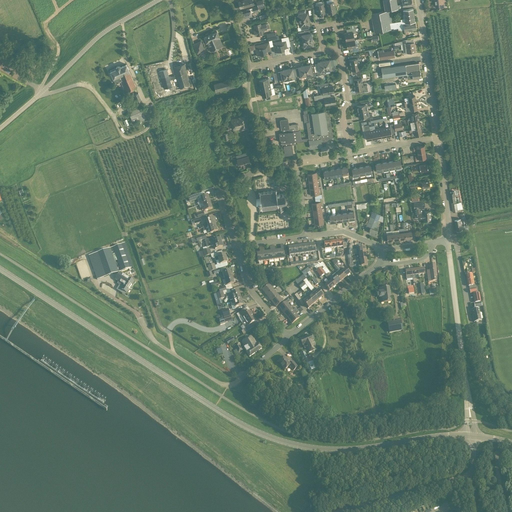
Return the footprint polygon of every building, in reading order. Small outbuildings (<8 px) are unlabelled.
[(253,5),(252,0),(244,0),(238,2),(240,8),(251,5),(253,5)] [(382,0),(385,11),(385,12),(387,11),(398,9),(403,8),(412,6),(411,0),(406,0),(401,1),(402,4),(397,5),(396,0),(382,0)] [(324,11),(322,2),(322,1),(315,2),(315,3),(312,4),(313,11),(313,13),(317,12),(317,16),(325,14),(324,11)] [(326,1),(322,2),(324,11),(328,10),(328,14),(336,12),(333,2),(327,3),(326,1)] [(264,5),(257,6),(252,8),(246,9),(246,10),(247,11),(242,12),(243,18),(252,16),(250,11),(252,11),(253,13),(259,11),(258,9),(265,7),(264,5)] [(415,21),(413,8),(403,10),(405,23),(415,21)] [(385,12),(385,11),(377,13),(371,14),(374,32),(390,29),(391,29),(390,25),(389,23),(392,23),(390,14),(387,15),(387,11),(385,12)] [(309,26),(310,25),(307,14),(297,15),(300,27),(301,27),(301,31),(309,29),(309,26)] [(405,23),(390,25),(391,29),(394,28),(394,29),(398,28),(398,30),(404,29),(404,31),(416,29),(415,22),(405,24),(405,23)] [(254,28),(254,30),(253,30),(254,36),(256,35),(256,36),(263,34),(262,32),(264,32),(263,30),(267,29),(266,29),(269,28),(268,24),(266,24),(260,25),(260,24),(255,25),(253,25),(254,28)] [(344,33),(346,41),(354,40),(353,33),(356,33),(355,28),(346,29),(347,33),(344,33)] [(301,35),(302,41),(312,39),(311,33),(310,33),(310,30),(298,32),(299,36),(301,35)] [(219,37),(217,31),(204,36),(206,42),(207,42),(210,51),(223,46),(219,37)] [(266,34),(268,41),(277,39),(275,32),(266,34)] [(276,42),(272,43),(273,46),(275,53),(284,51),(284,49),(288,48),(286,40),(285,37),(281,38),(281,41),(276,42)] [(403,53),(408,53),(415,52),(414,42),(408,43),(408,39),(401,41),(403,50),(403,53)] [(205,50),(201,40),(192,44),(196,54),(205,50)] [(355,46),(354,40),(346,41),(347,49),(349,48),(350,52),(359,50),(358,45),(355,46)] [(255,45),(255,46),(257,56),(267,54),(266,52),(270,51),(269,47),(270,47),(269,43),(268,43),(255,45)] [(393,50),(378,53),(379,60),(394,57),(393,50)] [(349,59),(350,65),(359,63),(358,58),(359,58),(359,55),(353,56),(353,59),(349,59)] [(336,70),(335,66),(334,66),(333,60),(330,60),(329,59),(323,61),(326,70),(332,69),(332,70),(333,71),(336,70)] [(315,64),(315,67),(317,75),(326,73),(325,71),(326,70),(323,61),(317,62),(318,63),(315,64)] [(359,63),(350,65),(351,70),(355,70),(356,73),(362,72),(361,68),(360,69),(359,63)] [(382,78),(407,75),(412,74),(412,78),(421,77),(419,63),(381,68),(382,78)] [(116,69),(110,71),(115,83),(120,81),(126,92),(137,88),(126,64),(120,67),(120,66),(118,66),(116,67),(115,68),(116,69)] [(179,88),(190,84),(184,64),(173,67),(179,88)] [(310,64),(304,66),(306,75),(307,78),(316,76),(315,73),(315,71),(314,67),(313,65),(310,65),(310,64)] [(298,68),(295,68),(297,77),(300,76),(300,77),(306,75),(304,66),(298,67),(298,68)] [(292,68),(286,70),(288,79),(294,78),(294,77),(297,77),(295,68),(292,69),(292,68)] [(172,87),(167,69),(159,71),(164,89),(172,87)] [(286,70),(280,71),(280,72),(277,72),(279,80),(282,80),(282,81),(288,79),(286,70)] [(353,79),(354,85),(362,83),(361,78),(363,78),(366,77),(365,74),(356,75),(357,78),(353,79)] [(210,75),(204,77),(207,86),(213,84),(210,75)] [(233,75),(224,77),(226,83),(228,82),(229,87),(235,86),(233,75)] [(224,78),(216,80),(218,90),(225,88),(224,83),(226,83),(224,78)] [(323,83),(318,84),(317,84),(317,86),(319,85),(320,88),(322,87),(323,94),(323,95),(329,93),(334,93),(332,85),(328,86),(328,83),(323,83)] [(359,89),(359,92),(365,91),(365,88),(363,88),(362,83),(354,85),(354,90),(359,89)] [(330,97),(329,93),(323,95),(323,94),(314,96),(314,100),(324,98),(325,105),(336,103),(334,96),(330,97)] [(190,99),(180,100),(181,111),(190,109),(190,99)] [(181,110),(180,100),(172,101),(172,111),(181,110)] [(369,101),(362,102),(362,105),(356,106),(357,112),(368,110),(367,106),(370,106),(369,101)] [(417,109),(416,102),(409,103),(410,107),(407,107),(407,104),(400,105),(400,107),(401,107),(401,109),(405,108),(406,111),(410,110),(417,109)] [(142,106),(128,112),(131,119),(132,119),(134,124),(146,119),(144,115),(146,115),(142,106)] [(308,138),(302,139),(296,140),(296,142),(309,141),(310,148),(326,146),(325,141),(330,140),(330,138),(333,137),(329,110),(324,111),(311,113),(310,110),(303,111),(304,114),(303,114),(304,123),(306,122),(308,138)] [(363,120),(372,118),(371,113),(368,114),(368,110),(357,112),(358,118),(363,117),(363,120)] [(412,121),(414,121),(419,120),(418,113),(411,114),(412,117),(408,118),(408,119),(403,120),(404,122),(410,121),(412,121)] [(239,117),(231,119),(234,130),(241,128),(241,129),(248,127),(245,116),(239,117)] [(296,140),(302,139),(300,130),(298,130),(297,124),(288,125),(288,119),(280,120),(281,129),(282,129),(283,133),(279,133),(280,142),(281,142),(282,147),(284,146),(285,155),(293,154),(291,145),(296,144),(296,142),(296,140)] [(178,121),(168,123),(169,130),(179,128),(178,121)] [(181,135),(180,128),(169,130),(171,137),(181,135)] [(415,129),(414,129),(411,130),(411,129),(405,130),(405,133),(411,132),(412,136),(415,135),(415,136),(422,135),(420,128),(415,129)] [(181,135),(171,137),(172,145),(183,143),(181,135)] [(183,143),(172,145),(174,152),(184,151),(183,143)] [(415,160),(419,160),(426,158),(425,152),(417,153),(418,155),(414,156),(415,160)] [(247,157),(246,153),(235,155),(239,167),(241,167),(242,167),(245,166),(250,164),(248,156),(247,157)] [(400,159),(393,160),(394,168),(401,167),(400,159)] [(418,165),(417,163),(411,164),(411,166),(412,171),(412,173),(419,172),(418,169),(420,169),(420,171),(428,170),(427,164),(418,165)] [(192,171),(180,174),(185,191),(196,188),(192,171)] [(308,181),(317,180),(316,172),(307,174),(308,181)] [(308,181),(309,188),(318,187),(317,180),(308,181)] [(310,195),(319,194),(318,187),(309,188),(310,195)] [(288,195),(287,195),(284,194),(284,193),(283,194),(280,194),(279,193),(279,195),(277,195),(276,195),(276,192),(277,191),(276,190),(275,191),(272,192),(272,191),(271,191),(271,192),(268,192),(268,191),(267,191),(267,192),(264,193),(264,192),(263,192),(263,193),(260,193),(258,193),(260,194),(260,199),(255,199),(256,204),(261,204),(262,209),(261,210),(262,209),(266,209),(266,210),(267,210),(267,209),(270,208),(270,209),(271,209),(270,208),(274,208),(274,209),(275,209),(274,208),(278,207),(278,209),(277,210),(278,210),(278,209),(282,209),(283,209),(283,208),(282,203),(285,202),(285,204),(286,203),(285,202),(287,200),(289,200),(287,199),(287,196),(288,195)] [(458,211),(458,210),(463,209),(462,206),(461,202),(459,202),(458,197),(455,198),(454,191),(450,192),(451,202),(453,212),(458,211)] [(412,201),(419,200),(418,196),(417,193),(412,194),(413,195),(412,195),(412,197),(411,197),(412,201)] [(198,203),(199,206),(210,202),(208,196),(200,198),(201,202),(198,203)] [(357,208),(367,207),(366,202),(371,201),(371,198),(363,199),(364,203),(356,203),(357,208)] [(210,202),(199,206),(200,209),(203,208),(204,211),(212,209),(210,202)] [(311,203),(312,211),(321,209),(320,202),(311,203)] [(424,202),(413,203),(413,208),(414,213),(413,213),(413,218),(422,217),(422,219),(424,219),(424,220),(430,219),(430,218),(431,218),(431,216),(430,216),(430,210),(423,211),(423,207),(424,207),(424,202)] [(322,216),(321,209),(312,211),(313,217),(322,216)] [(375,235),(377,230),(378,228),(375,227),(380,215),(372,211),(366,226),(370,228),(368,232),(375,235)] [(324,223),(322,216),(313,217),(314,225),(324,223)] [(203,225),(204,228),(215,225),(213,218),(206,220),(207,224),(203,225)] [(455,220),(457,231),(459,230),(460,233),(469,231),(467,225),(462,226),(460,219),(455,220)] [(405,229),(405,232),(406,238),(412,238),(411,231),(408,231),(408,228),(406,229),(405,222),(404,222),(405,229)] [(392,231),(391,224),(389,224),(390,231),(386,231),(386,234),(387,241),(394,240),(393,233),(392,233),(392,231)] [(203,229),(204,232),(205,231),(206,234),(210,233),(210,234),(217,231),(215,225),(204,228),(203,229)] [(222,247),(220,239),(212,241),(212,242),(208,243),(207,240),(204,241),(207,248),(214,246),(215,250),(222,247)] [(342,241),(335,242),(337,248),(343,247),(343,249),(346,249),(346,243),(343,244),(342,241)] [(325,250),(330,249),(329,242),(324,243),(324,246),(321,247),(322,252),(325,252),(325,250)] [(113,247),(122,271),(133,268),(125,243),(113,247)] [(257,263),(263,262),(261,248),(259,249),(259,253),(256,254),(253,254),(254,260),(257,260),(257,263)] [(88,256),(96,280),(118,273),(110,249),(88,256)] [(204,257),(211,255),(209,249),(202,251),(203,252),(201,252),(203,258),(204,257)] [(211,255),(212,258),(213,259),(214,258),(215,262),(218,261),(220,265),(227,262),(225,255),(223,255),(222,252),(211,255)] [(318,264),(331,281),(333,279),(324,268),(325,267),(322,262),(319,264),(318,263),(317,263),(318,264)] [(209,273),(213,271),(216,270),(214,264),(207,266),(208,270),(206,271),(207,273),(209,273)] [(330,282),(331,281),(318,264),(313,265),(315,267),(314,268),(317,271),(316,272),(320,277),(323,275),(330,282)] [(428,282),(430,282),(436,281),(435,270),(436,270),(435,265),(429,266),(429,270),(426,271),(428,282)] [(316,285),(318,283),(314,278),(307,268),(306,268),(307,269),(301,273),(304,276),(307,274),(312,280),(316,285)] [(346,269),(341,273),(345,278),(350,274),(346,269)] [(222,273),(224,279),(232,277),(230,270),(222,273)] [(268,277),(267,277),(268,280),(275,278),(273,270),(266,272),(268,277)] [(410,283),(413,283),(413,280),(412,276),(411,270),(405,271),(406,277),(409,277),(410,283)] [(345,278),(341,273),(336,277),(340,282),(345,278)] [(118,288),(121,290),(126,293),(133,282),(120,274),(116,280),(121,283),(118,288)] [(469,290),(470,294),(476,293),(476,289),(475,286),(474,286),(473,280),(472,275),(466,276),(467,281),(468,287),(469,287),(469,290)] [(226,286),(234,284),(232,277),(224,279),(226,286)] [(333,279),(331,281),(336,286),(340,282),(336,277),(333,279)] [(301,289),(306,285),(302,281),(297,285),(301,289)] [(329,291),(336,286),(331,281),(330,282),(325,286),(329,291)] [(262,290),(267,296),(274,290),(269,284),(262,290)] [(389,287),(379,289),(381,304),(391,302),(389,287)] [(318,290),(316,288),(312,292),(313,294),(318,300),(323,296),(318,290)] [(267,296),(271,302),(278,296),(274,290),(267,296)] [(218,300),(225,298),(223,292),(220,293),(216,294),(218,300)] [(228,295),(230,302),(240,298),(238,292),(228,295)] [(309,294),(307,296),(313,304),(318,300),(313,294),(312,292),(309,294)] [(302,306),(304,304),(308,309),(313,304),(307,296),(304,298),(303,297),(301,299),(297,294),(294,296),(302,306)] [(276,307),(283,302),(278,296),(271,302),(276,307)] [(240,298),(230,302),(231,305),(234,304),(235,307),(243,305),(240,298)] [(286,302),(279,307),(283,313),(290,307),(288,304),(290,302),(289,300),(286,302)] [(283,313),(287,318),(297,310),(296,308),(293,311),(290,307),(283,313)] [(221,319),(223,318),(230,316),(228,309),(221,311),(222,312),(219,313),(221,319)] [(481,321),(479,309),(471,311),(474,323),(481,321)] [(253,316),(250,311),(247,313),(244,310),(236,315),(239,318),(240,317),(243,322),(253,316)] [(297,310),(287,318),(292,324),(299,318),(296,315),(299,312),(297,310)] [(253,324),(256,321),(253,316),(243,322),(242,323),(243,326),(247,332),(253,328),(252,325),(253,325),(253,324)] [(403,331),(401,321),(387,323),(389,334),(403,331)] [(244,348),(247,353),(246,353),(249,358),(261,349),(259,344),(257,345),(252,336),(241,343),(244,348)] [(317,350),(311,336),(299,341),(302,346),(303,346),(307,355),(317,350)] [(242,347),(240,343),(233,347),(235,351),(234,352),(236,356),(240,353),(240,352),(243,351),(241,347),(242,347)] [(307,358),(305,352),(299,354),(308,373),(315,370),(316,371),(321,368),(317,359),(312,361),(310,356),(307,358)] [(284,358),(278,363),(284,370),(289,366),(293,371),(297,367),(293,362),(290,364),(284,358)]
